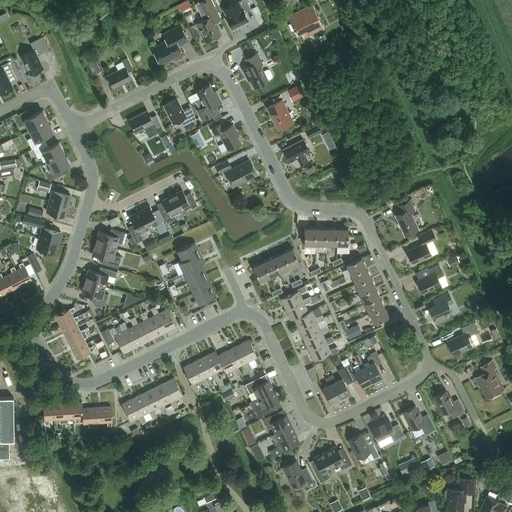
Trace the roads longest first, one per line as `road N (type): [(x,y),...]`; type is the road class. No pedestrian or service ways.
road 1 (residential): [(240,313),(264,329),(302,412),(316,424),(409,387),(426,364),(423,348),(358,218),(290,202),(213,67),(71,131)]
road 2 (residential): [(28,326),(56,376),(86,386),(240,313)]
road 3 (residential): [(28,326),(61,282),(86,207)]
